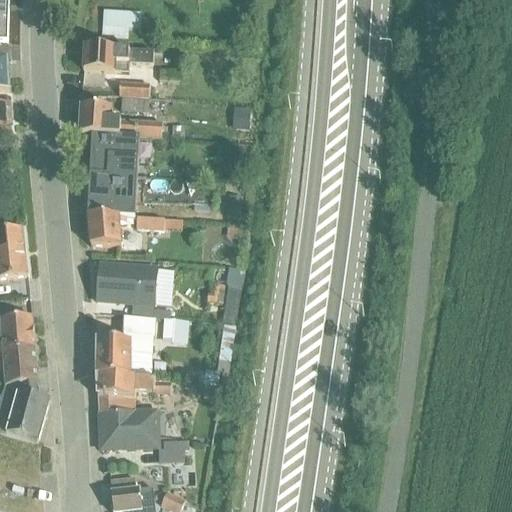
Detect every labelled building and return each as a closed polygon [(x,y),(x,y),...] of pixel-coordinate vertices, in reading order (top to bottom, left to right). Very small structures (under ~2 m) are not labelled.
[(5,0),(0,0),(0,45),(8,46),(9,12),(5,12),(5,0)] [(104,13),(102,39),(128,41),(129,31),(141,32),(142,15),(104,13)] [(85,50),(84,73),(127,75),(128,65),(154,67),(155,54),(85,50)] [(0,60),(0,92),(10,94),(8,61),(0,60)] [(160,72),(160,83),(182,85),(182,74),(160,72)] [(122,100),(150,101),(151,87),(121,85),(120,100),(122,100)] [(150,101),(122,100),(121,114),(149,115),(150,101)] [(0,132),(12,132),(12,131),(11,107),(0,107),(0,132)] [(80,138),(140,141),(162,142),(163,126),(113,123),(114,111),(82,110),(80,138)] [(172,127),(171,143),(184,143),(185,128),(172,127)] [(140,141),(80,138),(83,164),(91,165),(91,178),(138,181),(140,141)] [(138,181),(91,178),(88,219),(127,221),(136,221),(138,181)] [(127,221),(88,219),(91,248),(123,250),(121,225),(127,226),(127,221)] [(138,221),(137,232),(165,234),(165,232),(171,232),(171,234),(183,234),(183,224),(138,221)] [(228,226),(227,239),(248,241),(250,227),(228,226)] [(0,282),(28,279),(23,231),(0,233),(0,282)] [(164,323),(170,324),(171,316),(153,314),(153,308),(156,309),(159,273),(100,268),(97,304),(133,307),(133,321),(156,323),(164,323)] [(228,286),(223,324),(236,327),(244,272),(229,270),(227,286),(228,286)] [(204,296),(203,305),(214,306),(215,305),(223,306),(226,287),(211,285),(210,297),(204,296)] [(0,352),(3,353),(35,351),(33,319),(0,321),(0,352)] [(156,323),(133,321),(125,321),(124,343),(98,343),(98,380),(152,383),(156,323)] [(170,324),(164,323),(162,345),(188,347),(190,325),(170,324)] [(206,373),(205,386),(218,387),(220,375),(229,376),(236,329),(224,328),(218,374),(206,372),(206,373)] [(6,388),(38,386),(35,351),(3,353),(0,352),(0,370),(4,372),(6,388)] [(205,386),(206,373),(194,373),(193,385),(205,386)] [(152,383),(98,380),(100,415),(136,414),(136,395),(171,397),(172,386),(152,383)] [(0,434),(38,446),(50,405),(39,402),(38,386),(6,388),(0,403),(0,434)] [(136,414),(100,415),(101,453),(121,453),(121,451),(159,450),(158,414),(136,414)] [(164,452),(159,452),(159,465),(185,464),(185,452),(189,452),(189,443),(163,444),(164,452)] [(135,481),(111,484),(114,511),(155,511),(153,491),(136,493),(135,481)] [(168,496),(162,509),(169,511),(181,511),(185,504),(168,496)]
